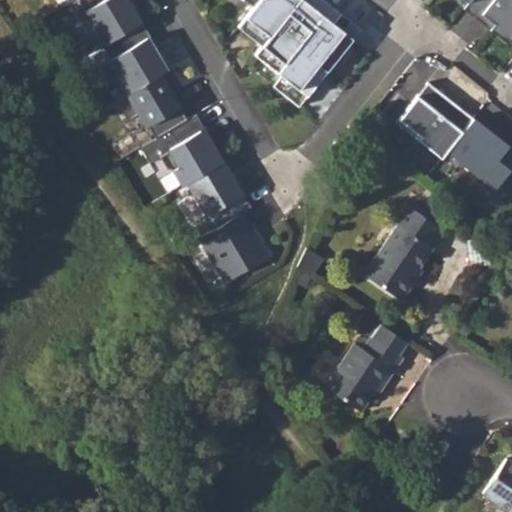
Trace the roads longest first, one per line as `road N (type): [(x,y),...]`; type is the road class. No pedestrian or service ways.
road 1 (track): [(335,511),(0,42)]
road 2 (residential): [(179,0),(280,180),(327,165),(412,27)]
road 3 (residential): [(511,100),(412,27)]
